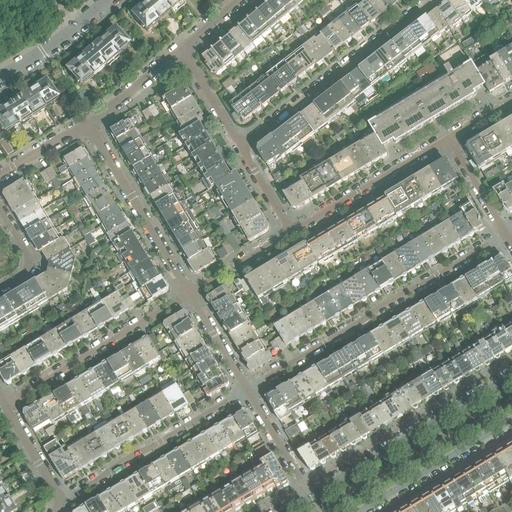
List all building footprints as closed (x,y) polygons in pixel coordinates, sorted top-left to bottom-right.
[(170,11),(160,0),(147,0),(143,3),(159,22),(159,21),(159,20),(170,11)] [(182,1),(181,0),(160,0),(170,11),(182,1)] [(289,14),(276,0),(273,0),(272,1),(271,0),(266,4),(265,5),(266,6),(279,22),(289,14)] [(298,7),(291,0),(276,0),(289,14),(294,10),(301,18),(304,15),(298,7)] [(379,16),(366,0),(360,0),(362,2),(356,6),(370,24),(379,16)] [(388,10),(380,0),(366,0),(379,16),(388,10)] [(397,3),(394,0),(380,0),(388,10),(397,3)] [(473,13),(462,0),(452,0),(448,4),(462,21),(465,24),(469,20),(466,18),(473,13)] [(483,5),(482,4),(478,0),(462,0),(473,13),(483,5)] [(159,22),(143,3),(138,7),(137,8),(133,10),(133,12),(129,15),(133,20),(135,18),(146,31),(147,30),(148,31),(153,27),(152,26),(158,21),(158,22),(159,22)] [(462,21),(448,4),(445,3),(443,5),(442,8),(439,11),(450,30),(462,21)] [(279,22),(266,6),(263,9),(262,8),(257,12),(256,13),(257,14),(270,30),(279,22)] [(370,24),(356,6),(351,11),(348,7),(344,10),(347,13),(361,31),(370,24)] [(450,30),(439,11),(438,10),(427,19),(440,35),(445,31),(447,33),(450,30)] [(497,16),(492,10),(488,13),(495,22),(504,15),(502,13),(497,16)] [(361,31),(347,13),(338,21),(352,38),(361,31)] [(270,30),(257,14),(254,16),(253,15),(248,19),(248,20),(247,20),(248,21),(261,37),(270,30)] [(440,35),(427,19),(424,21),(422,21),(420,23),(420,24),(419,25),(432,41),(440,35)] [(261,37),(248,21),(245,24),(244,23),(239,27),(238,28),(239,29),(252,45),(261,37)] [(352,38),(338,21),(329,27),(343,45),(352,38)] [(432,41),(419,25),(415,28),(414,28),(412,29),(411,31),(410,32),(423,48),(432,41)] [(343,45),(329,27),(320,34),(334,52),(343,45)] [(129,44),(116,30),(114,28),(112,30),(111,30),(107,33),(107,34),(102,38),(116,55),(129,44)] [(305,34),(301,28),(297,31),(302,37),(305,34)] [(252,45),(239,29),(236,31),(235,30),(230,34),(230,35),(229,35),(230,36),(243,52),(252,45)] [(423,48),(410,32),(407,34),(405,34),(403,36),(403,38),(402,38),(414,55),(423,48)] [(334,52),(320,34),(311,42),(325,59),(334,52)] [(243,52),(230,36),(227,39),(226,38),(221,42),(220,43),(221,44),(234,60),(243,52)] [(116,55),(102,38),(97,42),(96,42),(92,45),(92,47),(90,48),(104,65),(116,55)] [(414,55),(402,38),(398,41),(397,41),(395,43),(394,44),(393,45),(406,61),(414,55)] [(478,43),(474,38),(469,41),(472,46),(478,43)] [(316,66),(302,48),(297,52),(295,50),(294,51),(286,40),(282,43),(293,55),(307,73),(316,66)] [(325,59),(311,42),(302,48),(316,66),(325,59)] [(234,60),(221,44),(218,46),(217,45),(212,50),(211,50),(212,52),(225,68),(234,60)] [(406,61),(393,45),(390,48),(388,48),(386,49),(386,51),(385,52),(397,68),(398,67),(399,69),(407,63),(406,61)] [(511,80),(511,64),(504,52),(502,47),(494,52),(497,56),(511,81),(511,80)] [(104,65),(90,48),(88,50),(86,50),(83,53),(83,54),(78,58),(92,75),(104,65)] [(268,55),(273,51),(271,48),(268,50),(267,49),(261,54),(264,58),(265,57),(268,55)] [(225,68),(212,52),(209,54),(208,53),(203,57),(202,58),(206,63),(206,64),(208,67),(210,70),(211,72),(213,74),(215,76),(215,75),(215,76),(225,68)] [(397,68),(385,52),(381,54),(380,54),(378,56),(377,58),(376,58),(389,74),(393,71),(396,74),(400,70),(397,68)] [(307,73),(293,55),(284,62),(298,80),(307,73)] [(504,85),(490,60),(489,61),(487,56),(473,65),(485,87),(490,94),(504,85)] [(511,81),(497,56),(490,60),(504,85),(511,81)] [(276,69),(270,62),(265,57),(264,58),(265,61),(263,62),(268,67),(267,68),(271,73),(266,77),(280,94),(289,87),(276,69)] [(92,75),(78,58),(73,62),(72,63),(68,65),(68,67),(66,69),(80,85),(92,75)] [(250,60),(249,58),(246,61),(251,67),(254,65),(250,60)] [(389,74),(376,58),(373,61),(371,61),(369,62),(369,64),(368,65),(380,81),(389,74)] [(395,144),(476,96),(474,94),(485,87),(473,65),(470,60),(452,71),(449,67),(444,70),(447,74),(367,122),(374,134),(383,149),(394,142),(395,144)] [(298,80),(284,62),(276,69),(289,87),(298,80)] [(380,81),(368,65),(364,67),(363,68),(360,69),(360,71),(359,72),(372,88),(380,81)] [(372,88),(359,72),(356,74),(354,74),(352,76),(352,77),(351,78),(363,94),(372,88)] [(119,83),(126,77),(123,73),(116,79),(119,83)] [(280,94),(266,77),(258,83),(271,101),(280,94)] [(56,98),(53,92),(59,88),(53,78),(47,82),(45,80),(43,82),(42,81),(38,84),(37,85),(32,89),(44,108),(44,107),(56,98)] [(235,84),(231,78),(230,79),(222,86),(226,91),(227,91),(231,87),(235,84)] [(363,94),(351,78),(342,85),(355,101),(363,94)] [(271,101),(258,83),(255,85),(248,91),(262,108),(271,101)] [(355,101),(342,85),(333,92),(332,92),(329,93),(329,95),(328,96),(342,113),(356,102),(355,101)] [(239,98),(234,90),(231,87),(227,91),(235,101),(230,105),(235,112),(231,116),(235,123),(240,119),(242,121),(243,122),(244,121),(244,122),(253,115),(239,98)] [(173,110),(191,98),(185,88),(166,99),(173,110)] [(44,108),(32,89),(27,92),(25,92),(21,94),(21,96),(18,97),(31,116),(32,119),(41,114),(40,112),(45,109),(44,108)] [(262,108),(248,91),(239,98),(253,115),(262,108)] [(342,113),(328,96),(326,96),(324,98),(323,99),(314,106),(328,124),(342,113)] [(31,116),(18,97),(17,99),(15,98),(11,101),(11,102),(5,106),(17,125),(18,124),(17,123),(29,116),(30,117),(31,116)] [(179,121),(198,109),(191,98),(173,110),(179,121)] [(17,125),(5,106),(0,109),(0,126),(4,132),(11,128),(12,130),(18,126),(17,125)] [(160,115),(154,106),(149,110),(154,119),(156,121),(160,118),(158,115),(160,115)] [(328,124),(314,106),(306,113),(304,113),(302,115),(301,116),(301,117),(314,134),(328,124)] [(180,136),(198,125),(199,125),(203,122),(201,119),(202,118),(201,117),(202,116),(198,109),(179,121),(183,128),(182,129),(179,134),(172,138),(173,140),(180,136)] [(154,119),(149,110),(144,113),(148,120),(150,122),(154,119)] [(314,134),(301,117),(300,117),(298,117),(296,119),(296,121),(287,128),(300,145),(314,134)] [(505,152),(511,148),(511,120),(509,122),(508,125),(506,126),(503,126),(502,126),(493,132),(505,152)] [(117,141),(135,130),(130,121),(112,132),(112,133),(111,135),(113,138),(116,138),(117,141)] [(205,136),(204,134),(205,134),(201,128),(200,129),(198,126),(199,125),(198,125),(180,136),(183,140),(184,139),(188,145),(204,136),(205,136)] [(300,145),(287,128),(278,134),(277,134),(273,137),(287,156),(300,145)] [(123,151),(141,140),(135,130),(117,141),(118,142),(117,144),(118,147),(121,147),(123,151)] [(479,168),(505,152),(493,132),(483,137),(482,140),(480,141),(477,141),(469,146),(468,149),(479,168)] [(387,156),(383,149),(374,134),(360,143),(361,145),(372,164),(387,156)] [(212,146),(211,145),(211,144),(208,138),(206,139),(204,136),(188,145),(187,146),(190,151),(191,150),(195,156),(211,147),(212,146)] [(287,156),(273,137),(259,148),(258,152),(267,166),(280,158),(281,160),(287,156)] [(128,159),(146,149),(141,140),(123,151),(122,154),(124,157),(127,156),(128,159)] [(348,179),(367,168),(368,168),(371,166),(371,165),(372,164),(361,145),(331,162),(342,182),(343,182),(345,182),(347,180),(348,179)] [(218,157),(217,155),(214,149),(213,150),(211,147),(195,156),(193,157),(196,161),(197,160),(201,166),(217,157),(218,157)] [(134,169),(152,158),(146,149),(128,159),(129,160),(128,163),(129,166),(132,166),(134,169)] [(88,159),(87,159),(86,156),(87,154),(85,151),(82,151),(82,150),(66,159),(69,164),(65,167),(68,171),(71,169),(88,159)] [(224,167),(223,166),(224,166),(220,160),(218,160),(217,157),(201,166),(200,167),(202,172),(204,171),(207,177),(210,176),(223,168),(224,167)] [(140,178),(158,167),(152,158),(134,169),(135,170),(133,172),(135,175),(138,175),(140,178)] [(77,178),(93,168),(91,165),(93,163),(91,160),(88,160),(88,159),(71,169),(74,173),(71,175),(74,180),(77,178)] [(427,199),(457,181),(445,161),(420,176),(419,176),(416,178),(416,179),(415,179),(427,199)] [(342,182),(331,162),(300,181),(303,185),(302,185),(311,201),(313,200),(315,200),(317,198),(318,197),(337,186),(338,186),(341,184),(342,183),(342,182)] [(283,178),(291,173),(294,170),(296,168),(293,163),(274,177),(277,182),(283,178)] [(145,188),(164,177),(163,177),(166,175),(164,171),(165,170),(162,165),(158,167),(140,178),(140,179),(139,181),(141,184),(143,184),(145,188)] [(55,179),(57,178),(51,168),(46,171),(52,181),(55,179)] [(82,187),(98,177),(97,174),(98,172),(96,169),(93,169),(93,168),(77,178),(80,183),(75,186),(77,191),(82,187)] [(230,178),(230,177),(230,176),(227,170),(225,171),(223,168),(210,176),(216,186),(230,178)] [(488,180),(500,173),(497,168),(485,176),(488,180)] [(52,181),(46,171),(39,176),(45,185),(50,182),(54,189),(57,187),(52,181)] [(507,179),(503,172),(498,175),(502,182),(507,179)] [(245,188),(244,187),(239,180),(240,178),(238,176),(237,175),(236,174),(230,178),(216,186),(225,200),(245,188)] [(88,197),(104,187),(102,184),(104,181),(102,178),(99,178),(98,177),(82,187),(88,197)] [(151,197),(169,186),(164,177),(145,188),(146,188),(144,191),(146,194),(149,194),(151,197)] [(285,182),(283,178),(277,182),(279,186),(285,182)] [(397,217),(427,199),(415,179),(414,180),(413,180),(410,181),(410,183),(390,194),(389,194),(386,196),(386,197),(385,198),(397,217)] [(36,201),(32,194),(35,193),(29,183),(26,184),(25,181),(5,193),(5,196),(11,206),(10,207),(15,214),(16,213),(36,201)] [(311,201),(302,185),(293,191),(285,195),(293,209),(297,210),(304,205),(306,205),(309,203),(309,202),(311,201)] [(511,200),(505,188),(503,185),(493,191),(503,208),(507,214),(510,214),(511,212),(511,200)] [(157,206),(175,195),(169,186),(151,197),(150,200),(152,203),(155,203),(157,206)] [(94,206),(110,196),(108,193),(109,191),(107,188),(105,188),(104,187),(88,197),(94,206)] [(252,202),(253,200),(251,198),(250,197),(245,188),(225,200),(233,214),(253,202),(252,202)] [(480,220),(471,204),(465,194),(454,200),(461,210),(463,214),(475,233),(478,232),(480,232),(484,230),(484,229),(484,227),(485,227),(481,221),(480,221),(480,220)] [(162,215),(180,204),(175,195),(157,206),(157,207),(156,209),(157,212),(160,212),(162,215)] [(449,203),(445,195),(441,197),(446,205),(449,203)] [(99,215),(115,206),(113,202),(115,200),(113,197),(110,197),(110,196),(94,206),(99,215)] [(72,206),(67,198),(63,200),(69,208),(72,206)] [(397,217),(385,198),(381,200),(380,202),(371,207),(370,207),(367,208),(367,210),(366,210),(378,230),(398,218),(397,217)] [(22,223),(41,211),(36,202),(37,202),(36,201),(16,213),(16,214),(18,217),(18,219),(19,221),(21,222),(22,223)] [(261,216),(260,215),(256,208),(256,206),(255,204),(253,203),(253,202),(233,214),(242,228),(261,216)] [(440,208),(437,203),(432,207),(435,212),(440,208)] [(168,225),(186,214),(180,204),(162,215),(162,216),(161,218),(163,221),(166,221),(168,225)] [(105,225),(121,215),(119,211),(120,209),(119,206),(116,206),(115,206),(99,215),(105,225)] [(450,214),(445,206),(442,209),(446,217),(450,214)] [(378,230),(366,210),(365,211),(364,210),(361,212),(361,213),(352,219),(350,219),(346,221),(358,242),(378,230)] [(28,233),(48,222),(41,211),(22,223),(22,224),(24,227),(24,229),(25,231),(27,232),(28,233)] [(173,234),(191,223),(186,214),(168,225),(167,228),(168,231),(171,231),(173,234)] [(475,233),(463,214),(449,222),(461,242),(469,237),(471,237),(474,236),(474,234),(475,233)] [(108,235),(127,224),(125,221),(126,218),(124,215),(121,215),(105,225),(110,233),(108,235)] [(83,225),(77,216),(73,218),(78,227),(79,228),(83,225)] [(267,232),(268,228),(261,216),(242,228),(250,242),(267,232)] [(413,225),(410,220),(402,225),(405,230),(413,225)] [(224,221),(218,225),(221,230),(222,232),(224,234),(226,237),(230,234),(231,234),(224,221)] [(358,242),(346,221),(341,224),(341,225),(332,230),(331,230),(328,232),(327,233),(327,234),(339,254),(358,242)] [(34,243),(54,231),(48,222),(28,233),(28,234),(30,237),(30,239),(31,241),(33,242),(34,243)] [(461,242),(449,222),(436,230),(447,250),(456,245),(458,245),(460,244),(460,242),(461,242)] [(178,243),(197,232),(191,223),(173,234),(174,235),(172,237),(174,240),(177,240),(178,243)] [(116,243),(132,234),(130,230),(131,228),(130,225),(127,225),(127,224),(108,235),(113,244),(115,242),(116,243)] [(84,237),(95,230),(92,226),(82,232),(84,237)] [(447,250),(436,230),(422,238),(434,258),(442,253),(444,254),(447,252),(447,250)] [(43,252),(60,242),(54,231),(34,243),(34,244),(36,247),(36,249),(37,251),(39,252),(40,253),(43,252)] [(411,241),(405,231),(401,233),(407,244),(411,241)] [(184,252),(202,241),(197,232),(178,243),(179,244),(178,246),(180,249),(182,249),(184,252)] [(226,237),(224,234),(222,232),(218,235),(221,240),(226,237)] [(121,252),(138,242),(136,239),(137,237),(135,234),(132,234),(116,243),(121,252)] [(239,249),(231,235),(230,234),(226,237),(228,241),(234,252),(239,249)] [(339,254),(327,234),(326,234),(324,234),(322,236),(321,237),(313,242),(312,242),(311,242),(307,245),(318,264),(319,265),(339,254)] [(434,258),(422,238),(409,247),(420,266),(429,261),(431,262),(433,260),(433,258),(434,258)] [(420,266),(409,247),(397,254),(394,248),(396,247),(391,239),(387,241),(395,255),(407,274),(415,269),(417,270),(420,268),(420,266)] [(50,263),(69,251),(63,240),(60,242),(43,252),(45,256),(45,258),(47,260),(48,261),(49,261),(50,263)] [(190,261),(208,250),(202,241),(184,252),(185,253),(183,256),(185,259),(188,259),(190,261)] [(234,252),(228,241),(222,245),(224,249),(228,256),(234,252)] [(127,261),(143,251),(141,249),(143,246),(141,243),(138,243),(138,242),(121,252),(127,261)] [(318,264),(307,245),(306,245),(304,245),(301,247),(301,248),(293,253),(282,259),(280,259),(278,261),(277,262),(277,263),(288,283),(303,274),(311,286),(316,283),(308,271),(318,264)] [(224,249),(217,253),(221,260),(228,256),(224,249)] [(216,263),(209,251),(208,250),(190,261),(190,262),(188,262),(188,263),(190,266),(189,268),(191,273),(193,272),(194,274),(197,274),(216,263)] [(65,267),(75,260),(69,251),(50,263),(51,265),(50,269),(63,272),(65,267)] [(149,262),(147,258),(148,255),(146,252),(144,253),(143,251),(127,261),(133,271),(149,262)] [(407,274),(395,255),(382,262),(394,282),(402,277),(404,278),(406,276),(407,274)] [(511,282),(511,272),(506,264),(506,263),(503,257),(500,256),(496,258),(495,261),(492,262),(504,282),(506,286),(511,282)] [(138,280),(155,271),(152,267),(154,265),(152,262),(149,262),(133,271),(138,280)] [(394,282),(382,262),(369,270),(380,290),(389,285),(391,286),(393,284),(393,282),(394,282)] [(504,282),(492,262),(492,263),(490,262),(487,264),(487,266),(479,271),(490,290),(504,282)] [(288,283),(277,263),(276,263),(274,263),(272,265),(271,266),(252,277),(251,277),(248,279),(247,280),(246,281),(252,290),(255,296),(258,301),(288,283)] [(380,290),(369,270),(359,277),(350,263),(347,265),(356,279),(367,298),(375,293),(377,294),(379,293),(380,290)] [(68,289),(62,279),(63,272),(50,269),(49,274),(46,276),(58,295),(68,289)] [(490,290),(479,271),(478,271),(476,270),(474,272),(474,274),(465,279),(477,298),(490,290)] [(143,289),(160,279),(158,276),(159,274),(158,271),(155,271),(138,280),(143,289)] [(58,295),(46,276),(45,277),(45,276),(43,276),(41,278),(40,279),(37,281),(36,282),(47,301),(58,295)] [(87,279),(83,293),(91,290),(95,288),(91,283),(87,276),(87,279)] [(367,298),(356,279),(345,285),(340,277),(337,278),(342,287),(353,307),(362,301),(364,302),(366,301),(366,298),(367,298)] [(168,292),(169,289),(168,288),(169,286),(166,282),(164,282),(162,278),(161,278),(161,279),(160,279),(143,289),(140,291),(141,291),(130,298),(129,298),(135,307),(133,303),(143,295),(148,304),(168,292)] [(477,298),(465,279),(463,279),(460,280),(460,282),(452,287),(463,306),(477,298)] [(252,290),(246,281),(246,280),(241,283),(241,282),(240,281),(238,281),(236,281),(234,283),(239,292),(244,290),(246,293),(248,292),(252,290)] [(47,301),(36,282),(35,282),(33,282),(31,283),(30,285),(27,287),(26,288),(38,307),(47,301)] [(218,305),(232,297),(231,296),(233,295),(229,288),(226,287),(208,298),(207,301),(209,304),(211,304),(213,308),(218,305)] [(353,307),(342,287),(328,295),(340,315),(348,310),(350,310),(353,309),(353,307)] [(463,306),(452,287),(451,287),(449,287),(447,288),(447,290),(439,295),(450,314),(463,306)] [(38,307),(26,288),(25,288),(23,288),(21,289),(20,291),(17,293),(18,293),(17,294),(28,313),(38,307)] [(114,320),(103,302),(103,303),(95,288),(91,290),(94,296),(93,296),(99,305),(94,308),(91,304),(85,308),(98,329),(99,329),(101,330),(103,328),(103,326),(114,320)] [(129,311),(122,299),(119,293),(103,302),(114,320),(116,320),(118,319),(119,317),(129,311)] [(28,313),(17,294),(16,294),(15,294),(13,294),(11,295),(10,297),(8,299),(7,299),(18,319),(28,313)] [(135,307),(129,298),(128,295),(122,299),(129,311),(135,307)] [(340,315),(328,295),(315,303),(326,323),(335,318),(337,318),(339,317),(340,315)] [(450,314),(439,295),(438,295),(436,295),(433,296),(433,298),(425,303),(437,322),(450,314)] [(303,301),(300,296),(294,299),(297,304),(303,301)] [(219,317),(237,306),(237,305),(242,302),(240,299),(237,301),(236,299),(234,300),(232,297),(218,305),(213,308),(212,310),(214,313),(217,313),(219,317)] [(18,319),(7,299),(6,300),(3,300),(1,301),(1,303),(0,303),(0,310),(8,325),(18,319)] [(98,329),(85,308),(82,302),(78,304),(84,314),(73,321),(83,338),(85,339),(88,337),(88,335),(98,329)] [(326,323),(315,303),(301,311),(313,331),(321,326),(323,326),(326,325),(326,323)] [(437,322),(425,303),(424,303),(422,303),(420,304),(420,306),(411,311),(423,331),(437,322)] [(57,316),(66,310),(62,304),(53,310),(57,316)] [(225,326),(243,315),(244,314),(241,309),(240,310),(237,306),(219,317),(218,319),(220,322),(222,323),(225,326)] [(0,329),(8,325),(0,310),(0,329)] [(313,331),(301,311),(288,319),(299,339),(308,334),(310,334),(312,333),(313,331)] [(423,331),(411,311),(411,312),(409,311),(406,312),(406,314),(398,319),(410,339),(410,338),(415,346),(419,344),(414,336),(423,331)] [(184,324),(189,321),(187,318),(188,316),(186,313),(184,313),(165,324),(165,326),(169,334),(170,333),(184,324)] [(83,338),(73,321),(68,314),(66,316),(70,323),(57,331),(67,348),(68,347),(70,348),(72,347),(72,345),(83,338)] [(230,335),(250,323),(247,318),(245,319),(243,315),(225,326),(224,328),(226,332),(228,332),(230,335)] [(299,339),(288,319),(274,327),(280,338),(286,347),(294,342),(296,343),(299,341),(299,339)] [(410,339),(398,319),(397,320),(395,319),(393,320),(393,322),(385,327),(396,347),(410,339)] [(176,342),(194,331),(193,328),(194,326),(192,322),(189,322),(189,321),(184,324),(170,333),(173,337),(171,338),(174,343),(176,342)] [(511,321),(509,324),(510,325),(503,329),(511,343),(511,321)] [(235,344),(254,333),(251,329),(253,328),(250,323),(230,335),(232,339),(231,341),(233,344),(235,344)] [(396,347),(385,327),(384,328),(382,327),(380,328),(379,331),(371,336),(382,355),(396,347)] [(259,342),(257,338),(259,337),(261,336),(260,334),(264,332),(262,328),(254,333),(235,344),(238,348),(237,350),(239,353),(241,353),(259,342)] [(511,348),(511,343),(503,329),(502,328),(492,334),(504,353),(505,353),(507,354),(510,352),(510,350),(511,348)] [(67,348),(57,331),(41,340),(52,357),(53,357),(54,357),(57,356),(57,354),(67,348)] [(182,351),(200,340),(198,337),(199,335),(197,331),(195,331),(194,331),(176,342),(179,346),(177,347),(180,352),(182,351)] [(52,357),(41,340),(38,334),(32,338),(36,343),(26,349),(36,366),(37,366),(39,367),(41,365),(42,363),(52,357)] [(504,353),(492,334),(482,340),(494,359),(495,359),(497,360),(500,358),(500,356),(504,353)] [(154,348),(160,345),(154,335),(148,339),(154,348)] [(382,355),(371,336),(368,335),(366,337),(366,339),(358,343),(369,363),(382,355)] [(24,345),(19,338),(15,341),(19,347),(24,345)] [(286,347),(280,338),(274,341),(275,342),(277,345),(278,348),(280,351),(286,347)] [(157,354),(154,348),(148,339),(147,339),(145,339),(143,340),(143,342),(134,347),(145,366),(146,365),(150,371),(163,363),(157,354)] [(185,361),(206,349),(204,346),(205,344),(203,341),(200,341),(200,340),(182,351),(184,356),(183,357),(185,361)] [(494,359),(482,340),(472,346),(484,366),(485,365),(487,366),(490,365),(490,362),(494,359)] [(251,360),(265,351),(262,347),(264,346),(261,341),(259,342),(241,353),(243,357),(242,359),(244,362),(246,363),(247,363),(252,360),(251,360)] [(369,363),(358,343),(357,344),(355,343),(353,345),(352,347),(344,351),(356,371),(369,363)] [(473,372),(462,352),(457,344),(455,345),(456,347),(456,352),(458,354),(451,358),(463,378),(464,377),(466,379),(469,377),(469,374),(473,372)] [(423,357),(433,351),(430,346),(420,351),(423,357)] [(484,366),(472,346),(462,352),(473,372),(474,371),(477,373),(479,371),(479,368),(484,366)] [(145,366),(134,347),(132,347),(129,348),(129,350),(120,355),(132,374),(145,366)] [(36,366),(26,349),(11,358),(21,375),(22,375),(24,376),(26,374),(26,372),(36,366)] [(193,370),(212,359),(211,358),(212,357),(210,353),(208,353),(206,349),(185,361),(189,367),(190,366),(193,370)] [(252,372),(271,361),(271,359),(266,350),(265,351),(251,360),(252,360),(247,363),(248,366),(248,369),(249,371),(252,372)] [(408,358),(403,350),(399,352),(405,361),(408,358)] [(356,371),(344,351),(344,352),(342,351),(339,353),(339,355),(331,360),(342,379),(356,371)] [(418,359),(422,356),(420,352),(410,358),(412,362),(414,364),(419,361),(418,359)] [(132,374),(120,355),(118,355),(116,356),(116,358),(107,363),(119,382),(132,374)] [(21,375),(11,358),(10,356),(8,358),(9,359),(0,364),(0,375),(5,385),(7,384),(9,385),(11,383),(12,381),(21,375)] [(463,378),(451,358),(441,364),(453,384),(454,384),(456,385),(459,383),(459,381),(463,378)] [(199,379),(217,368),(218,366),(216,362),(214,362),(212,359),(193,370),(191,371),(194,375),(196,375),(199,379)] [(342,379),(331,360),(330,360),(328,359),(326,361),(326,363),(317,368),(329,387),(342,379)] [(119,382),(107,363),(107,364),(105,363),(103,364),(102,366),(94,371),(105,390),(119,382)] [(453,384),(441,364),(431,371),(443,390),(444,390),(446,391),(449,389),(448,387),(453,384)] [(329,387),(317,368),(315,367),(312,369),(312,371),(304,376),(315,395),(324,390),(327,395),(332,392),(330,389),(329,387)] [(443,390),(431,371),(429,367),(423,371),(425,374),(420,377),(432,397),(433,396),(435,397),(438,395),(438,393),(443,390)] [(218,381),(223,378),(223,377),(223,375),(221,372),(219,372),(217,368),(199,379),(197,380),(200,385),(201,384),(204,388),(218,380),(218,381)] [(105,390),(94,371),(93,372),(92,371),(89,372),(89,375),(80,380),(91,398),(105,390)] [(315,395),(304,376),(303,376),(301,376),(299,377),(299,379),(290,384),(302,404),(315,395)] [(432,397),(420,377),(410,383),(422,403),(423,402),(425,403),(428,402),(428,399),(432,397)] [(210,398),(228,387),(229,384),(227,381),(225,381),(223,378),(218,381),(218,380),(204,388),(202,389),(207,397),(210,398)] [(378,382),(376,378),(370,382),(372,386),(378,382)] [(91,398),(80,380),(78,379),(76,381),(75,382),(67,388),(78,406),(79,406),(84,415),(87,413),(85,409),(82,408),(80,405),(91,398)] [(422,403),(410,383),(400,389),(412,409),(413,408),(415,410),(418,408),(418,405),(422,403)] [(302,404),(290,384),(288,384),(285,385),(285,387),(277,392),(288,412),(302,404)] [(189,405),(183,396),(177,386),(163,395),(174,414),(183,409),(185,410),(187,408),(187,406),(189,405)] [(78,406),(67,388),(66,388),(65,387),(62,389),(62,391),(53,396),(65,414),(71,423),(74,421),(72,417),(69,416),(67,413),(78,406)] [(412,409),(400,389),(390,395),(401,415),(402,414),(405,416),(407,414),(407,412),(412,409)] [(194,402),(191,396),(189,392),(183,396),(189,405),(194,402)] [(290,415),(288,412),(277,392),(274,394),(272,393),(267,396),(267,397),(267,399),(266,399),(270,405),(280,422),(290,415)] [(65,414),(53,396),(51,395),(49,397),(49,399),(40,404),(50,421),(51,422),(65,414)] [(174,414),(163,395),(150,403),(161,422),(169,417),(171,418),(174,416),(174,414)] [(401,415),(390,395),(380,402),(391,421),(392,421),(394,422),(397,420),(397,418),(401,415)] [(391,421),(380,402),(369,408),(381,427),(382,427),(384,428),(387,426),(387,424),(391,421)] [(50,421),(40,404),(39,404),(37,403),(35,405),(35,407),(29,410),(27,410),(24,411),(24,413),(23,414),(33,431),(50,421)] [(161,422),(150,403),(136,411),(148,430),(156,425),(158,426),(160,424),(161,422)] [(316,412),(312,407),(307,410),(310,416),(316,412)] [(381,427),(369,408),(359,414),(371,433),(372,433),(374,434),(377,433),(377,430),(381,427)] [(113,420),(107,410),(101,413),(108,423),(113,420)] [(148,430),(136,411),(123,419),(134,438),(143,433),(144,434),(147,432),(147,430),(148,430)] [(259,434),(249,418),(245,412),(243,411),(237,414),(237,416),(234,418),(246,438),(248,441),(259,434)] [(371,433),(359,414),(349,420),(360,440),(361,439),(364,440),(366,439),(366,436),(371,433)] [(246,438),(234,418),(233,418),(231,418),(229,419),(229,421),(220,426),(232,446),(246,438)] [(134,438),(123,419),(109,427),(120,447),(129,441),(131,442),(133,441),(134,438)] [(360,440),(349,420),(339,426),(350,446),(351,445),(353,446),(356,445),(356,442),(360,440)] [(303,423),(298,426),(302,433),(307,430),(303,423)] [(297,425),(289,430),(286,431),(286,432),(290,439),(301,432),(297,425)] [(232,446),(220,426),(218,426),(215,427),(215,429),(206,434),(219,454),(232,446)] [(350,446),(339,426),(328,433),(340,452),(341,451),(343,453),(346,451),(346,448),(350,446)] [(120,447),(109,427),(96,435),(107,454),(116,449),(118,450),(120,449),(120,447)] [(66,433),(63,428),(58,432),(61,437),(66,433)] [(72,439),(69,433),(61,438),(64,443),(72,439)] [(340,452),(328,433),(318,439),(330,458),(331,458),(333,459),(336,457),(336,455),(340,452)] [(219,454),(206,434),(206,435),(204,434),(202,435),(202,437),(193,442),(205,462),(211,472),(213,471),(207,461),(219,454)] [(107,454),(96,435),(82,444),(94,463),(102,457),(104,458),(107,457),(107,455),(107,454)] [(330,458),(318,439),(307,445),(319,464),(320,464),(323,465),(325,463),(325,461),(330,458)] [(57,440),(52,443),(44,448),(63,481),(80,471),(70,453),(66,456),(57,440)] [(205,462),(193,442),(193,443),(191,442),(189,443),(188,445),(180,450),(192,470),(205,462)] [(94,463),(82,444),(69,452),(70,453),(80,471),(80,470),(81,470),(89,466),(91,466),(93,465),(93,463),(94,463)] [(265,445),(255,452),(258,457),(260,456),(261,458),(270,453),(265,445)] [(319,464),(307,445),(297,451),(309,471),(310,470),(312,471),(315,470),(315,467),(319,464)] [(192,470),(180,450),(179,451),(177,450),(175,451),(175,453),(166,459),(178,478),(192,470)] [(511,460),(506,451),(505,451),(504,450),(498,453),(500,456),(497,458),(496,456),(495,456),(495,457),(509,479),(510,480),(509,481),(511,485),(511,460)] [(289,483),(272,456),(261,463),(262,465),(275,487),(277,490),(283,487),(284,488),(288,486),(287,484),(289,483)] [(509,479),(495,457),(494,458),(493,456),(487,459),(489,462),(486,464),(485,462),(485,463),(499,486),(505,483),(504,482),(509,479)] [(178,478),(166,459),(164,458),(162,460),(161,462),(153,467),(165,487),(178,478)] [(499,486),(485,463),(484,464),(483,462),(477,465),(479,468),(476,470),(475,469),(474,469),(475,469),(488,491),(489,493),(499,486)] [(275,487),(262,465),(252,471),(265,493),(267,492),(268,493),(273,490),(272,489),(275,487)] [(165,487),(153,467),(152,467),(150,466),(148,468),(148,470),(140,475),(151,495),(165,487)] [(488,491),(475,469),(473,470),(472,468),(467,472),(468,475),(465,476),(465,475),(464,475),(464,476),(477,498),(478,499),(484,496),(483,494),(488,491)] [(265,493),(252,471),(242,477),(255,499),(257,498),(257,499),(262,497),(261,495),(265,493)] [(151,495),(140,475),(139,475),(138,474),(135,476),(134,478),(126,483),(138,503),(151,495)] [(477,498),(464,476),(463,476),(462,475),(456,478),(458,481),(455,483),(454,481),(453,481),(454,482),(467,504),(468,505),(473,502),(472,501),(477,498)] [(255,499),(242,477),(231,484),(244,506),(246,504),(247,506),(252,503),(251,502),(255,499)] [(467,504),(454,482),(453,483),(452,481),(446,484),(448,487),(445,489),(444,487),(443,487),(443,488),(456,510),(458,511),(463,508),(462,507),(467,504)] [(138,503),(126,483),(124,482),(121,484),(121,486),(113,491),(125,511),(138,503)] [(244,506),(231,484),(220,490),(233,511),(235,511),(236,511),(241,509),(240,508),(244,506)] [(453,511),(456,510),(443,488),(442,488),(441,487),(437,490),(437,492),(436,492),(436,493),(433,495),(432,493),(432,494),(443,511),(453,511)] [(0,502),(8,498),(9,498),(6,493),(4,494),(0,488),(0,502)] [(122,511),(125,511),(113,491),(112,491),(110,490),(108,492),(108,494),(99,499),(106,511),(122,511)] [(233,511),(220,490),(209,497),(218,511),(233,511)] [(443,511),(432,494),(431,495),(430,494),(426,496),(426,498),(425,499),(422,501),(422,500),(421,500),(421,501),(427,511),(443,511)] [(218,511),(209,497),(199,503),(204,511),(218,511)] [(13,510),(16,509),(11,502),(9,503),(7,500),(8,499),(8,498),(0,502),(0,511),(13,511),(14,511),(13,510)] [(106,511),(99,499),(97,499),(94,500),(94,502),(86,507),(88,511),(106,511)] [(427,511),(421,501),(419,500),(415,503),(415,505),(414,505),(414,506),(412,508),(411,506),(410,507),(413,511),(427,511)] [(35,511),(37,511),(45,507),(42,502),(33,507),(35,511)] [(150,511),(153,511),(147,502),(142,505),(145,511),(150,511)] [(500,511),(510,506),(508,502),(498,508),(500,511)] [(204,511),(199,503),(189,509),(190,511),(204,511)]
